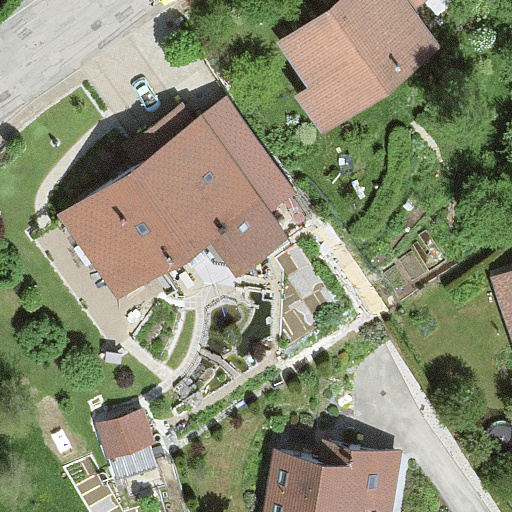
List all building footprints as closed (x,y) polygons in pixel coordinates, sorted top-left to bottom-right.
[(338,97),(426,33),(403,1),(404,0),(335,0),(290,35),(319,72),(338,97)] [(338,97),(319,72),(301,85),(320,111),(338,97)] [(235,257),(277,227),(250,190),(278,167),(229,95),(190,122),(178,106),(146,129),(158,145),(141,157),(68,210),(120,283),(176,243),(196,228),(211,248),(215,254),(235,257)] [(158,145),(146,129),(129,141),(141,157),(158,145)] [(211,248),(196,228),(176,243),(191,263),(211,248)] [(511,272),(500,277),(511,313),(511,272)] [(145,434),(138,412),(105,422),(113,446),(145,434)] [(348,459),(350,443),(329,439),(323,455),(348,459)] [(385,511),(396,450),(350,443),(348,459),(323,455),(281,448),(270,511),(385,511)]
